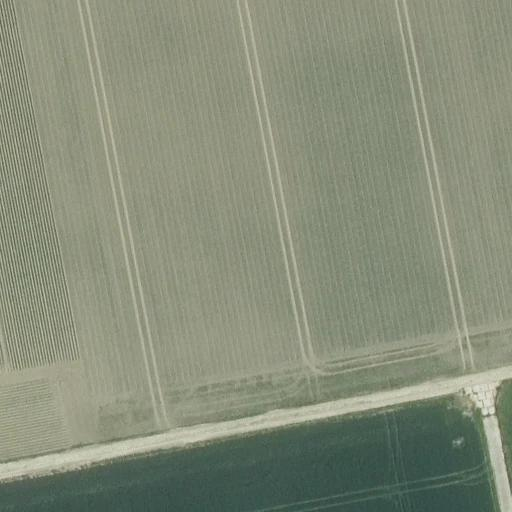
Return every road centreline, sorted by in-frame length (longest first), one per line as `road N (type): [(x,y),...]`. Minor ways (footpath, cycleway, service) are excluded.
road 1 (track): [(511,375),(0,471)]
road 2 (track): [(481,381),(507,511)]
